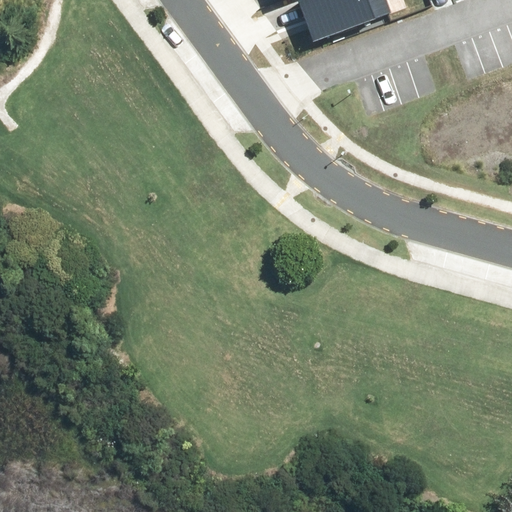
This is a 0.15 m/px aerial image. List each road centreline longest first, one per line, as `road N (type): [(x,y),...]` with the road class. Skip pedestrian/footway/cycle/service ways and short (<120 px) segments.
road 1 (residential): [(242,82),(323,170),(382,200),(511,239)]
road 2 (residential): [(468,0),(242,82)]
